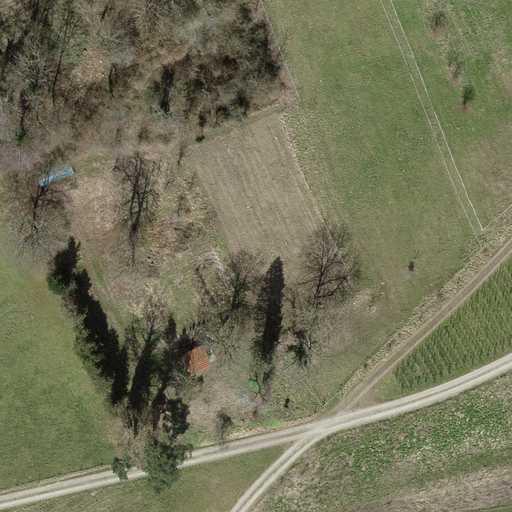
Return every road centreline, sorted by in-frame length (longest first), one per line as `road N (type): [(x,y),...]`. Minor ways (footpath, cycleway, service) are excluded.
road 1 (track): [(0,504),(318,429),(430,396),(511,360)]
road 2 (track): [(240,511),(511,244)]
